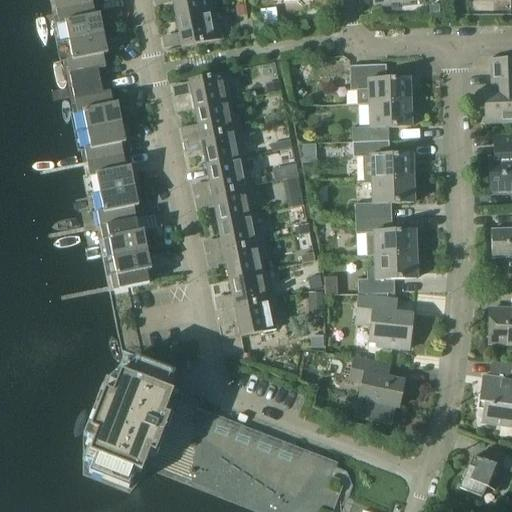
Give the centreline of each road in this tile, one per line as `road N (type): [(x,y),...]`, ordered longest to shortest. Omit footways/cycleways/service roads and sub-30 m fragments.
road 1 (residential): [(426,476),(223,398),(140,0)]
road 2 (residential): [(426,476),(456,326),(452,44)]
road 3 (residential): [(452,44),(361,49),(352,39),(348,0)]
